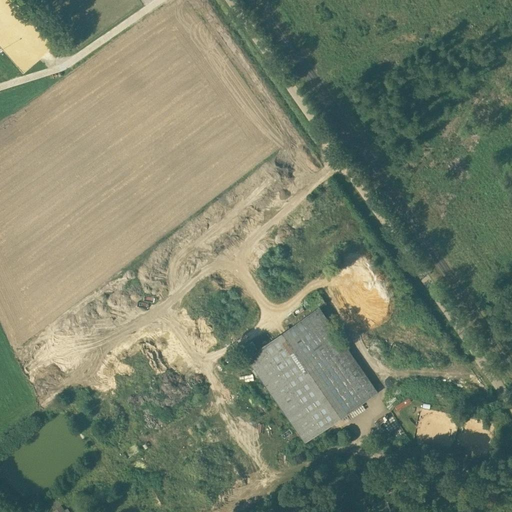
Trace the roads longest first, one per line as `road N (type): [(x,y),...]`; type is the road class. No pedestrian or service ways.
road 1 (unclassified): [(231,0),(511,408)]
road 2 (track): [(343,160),(0,440)]
